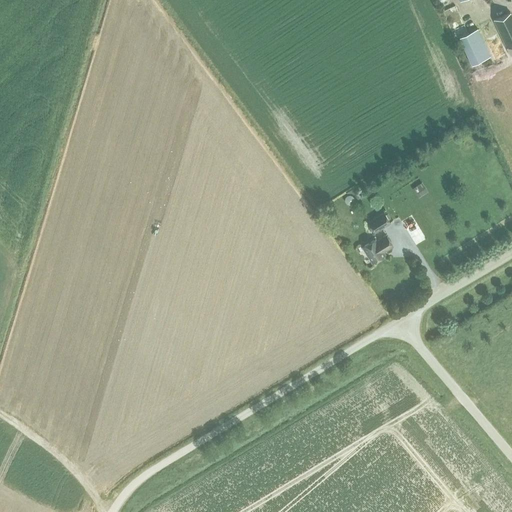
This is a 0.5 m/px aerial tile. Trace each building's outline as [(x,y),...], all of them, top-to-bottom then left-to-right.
[(464,23),(464,13),(459,13),(459,8),(449,8),(449,17),(454,17),(454,23),(464,23)] [(494,20),(510,55),(511,54),(511,16),(510,12),(494,20)] [(490,56),(477,28),(459,36),(472,64),(490,56)] [(420,193),(427,188),(422,181),(415,186),(420,193)] [(390,222),(384,212),(369,221),(375,232),(390,222)] [(393,245),(386,235),(376,241),(375,239),(362,247),(372,262),(385,254),(383,251),(393,245)]
